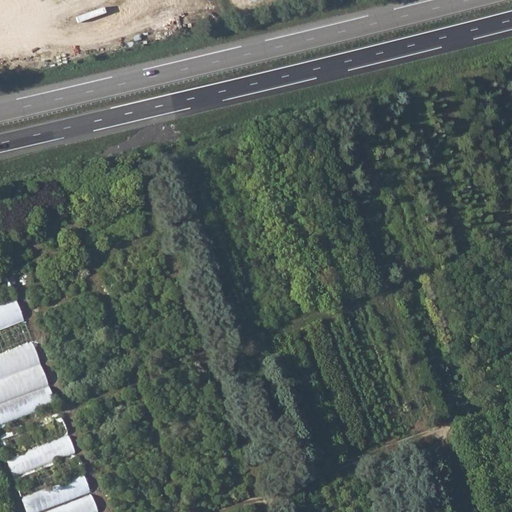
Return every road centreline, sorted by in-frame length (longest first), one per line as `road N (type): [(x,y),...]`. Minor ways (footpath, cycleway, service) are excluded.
road 1 (motorway): [(0,143),(511,19)]
road 2 (motorway): [(467,0),(0,112)]
